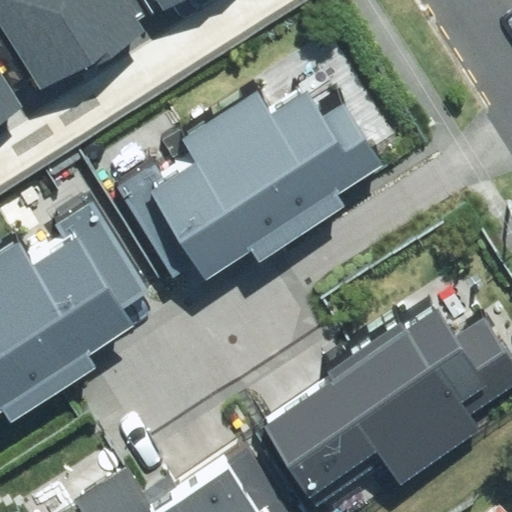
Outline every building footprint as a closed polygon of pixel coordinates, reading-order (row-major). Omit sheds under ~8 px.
[(3,0),(39,63),(142,0),(3,0)] [(0,51),(0,90),(18,80),(0,51)] [(257,232),(342,175),(337,166),(380,135),(339,76),(326,88),(306,64),(273,86),(260,69),(183,115),(195,134),(149,163),(206,249),(249,220),(257,232)] [(95,335),(87,323),(129,290),(77,212),(32,238),(20,220),(0,232),(0,377),(0,378),(8,389),(95,335)] [(260,391),(316,479),(385,435),(399,456),(481,404),(473,394),(511,368),(511,330),(488,292),(459,310),(439,278),(260,391)] [(276,511),(278,511),(226,430),(150,478),(126,441),(76,473),(90,499),(64,511),(276,511)] [(511,511),(511,504),(505,499),(492,511),(511,511)]
